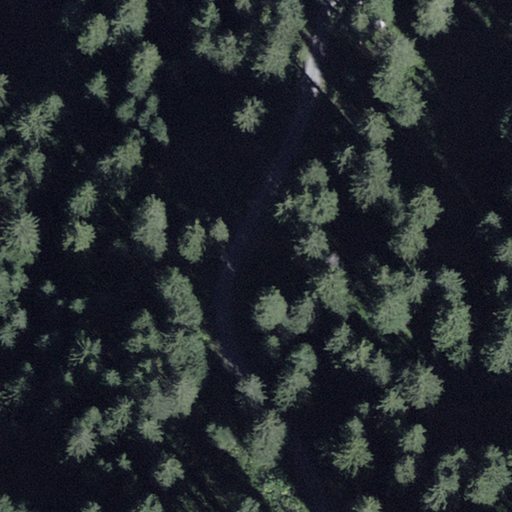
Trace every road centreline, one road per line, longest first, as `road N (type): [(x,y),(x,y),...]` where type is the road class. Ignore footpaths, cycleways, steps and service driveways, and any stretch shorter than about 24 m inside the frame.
road 1 (track): [(332,0),(302,117),(223,268),(229,343),(297,451),(315,511)]
road 2 (track): [(391,511),(420,479),(441,389),(423,328),(445,269),(437,0)]
road 3 (track): [(0,476),(23,460),(39,413),(28,315),(36,220),(131,78),(167,0)]
